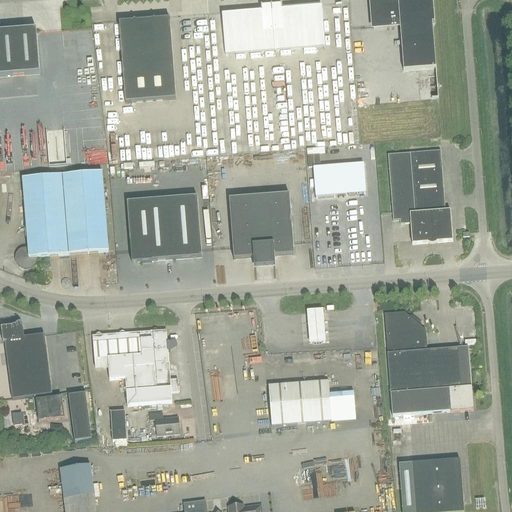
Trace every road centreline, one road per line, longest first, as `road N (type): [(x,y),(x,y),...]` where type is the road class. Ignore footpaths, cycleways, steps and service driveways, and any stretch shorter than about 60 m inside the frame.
road 1 (unclassified): [(0,289),(57,307),(482,273)]
road 2 (unclassified): [(466,0),(482,273)]
road 3 (unclassified): [(482,273),(503,511)]
